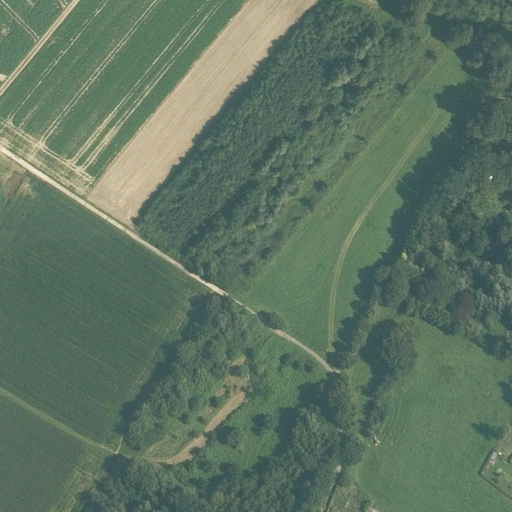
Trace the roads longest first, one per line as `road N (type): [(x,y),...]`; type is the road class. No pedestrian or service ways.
road 1 (track): [(322,511),(342,451),(334,376),(0,151)]
road 2 (track): [(347,0),(496,57),(334,376)]
road 3 (track): [(207,511),(0,390)]
road 4 (track): [(76,0),(0,93)]
